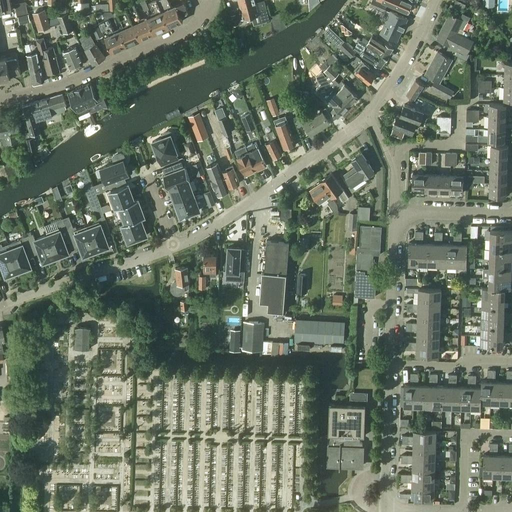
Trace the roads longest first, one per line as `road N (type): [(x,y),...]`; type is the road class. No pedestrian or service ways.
road 1 (residential): [(0,102),(183,34),(199,23),(209,0)]
road 2 (residential): [(174,248),(222,226),(367,113)]
road 3 (residential): [(0,308),(174,248)]
road 4 (residential): [(390,364),(395,212)]
road 5 (residential): [(385,509),(390,364)]
road 6 (residential): [(367,113),(435,0)]
road 7 (residential): [(461,511),(463,433),(511,434)]
road 8 (residential): [(390,364),(511,363)]
